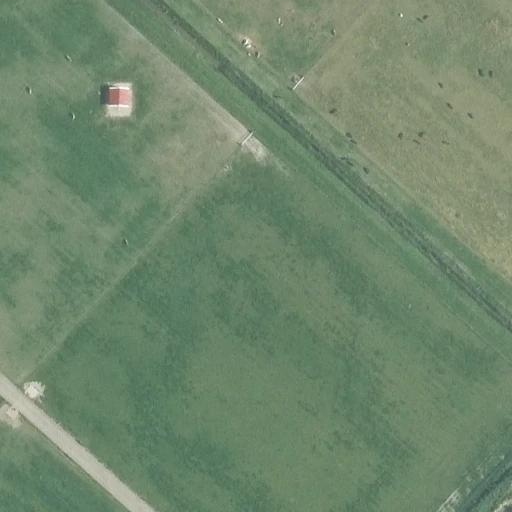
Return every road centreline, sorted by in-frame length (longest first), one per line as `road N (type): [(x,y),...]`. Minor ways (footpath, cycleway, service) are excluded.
road 1 (track): [(511,304),(174,0)]
road 2 (track): [(0,385),(140,511)]
